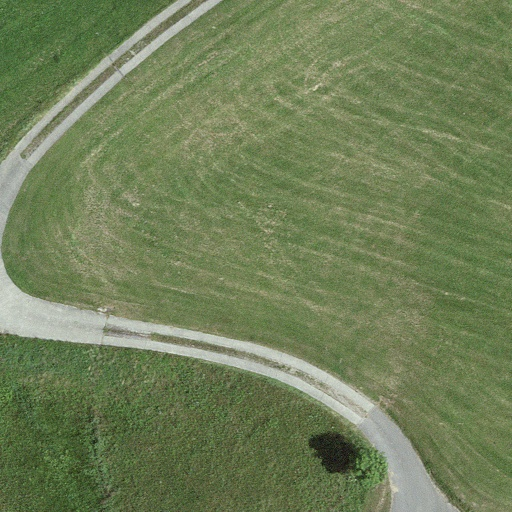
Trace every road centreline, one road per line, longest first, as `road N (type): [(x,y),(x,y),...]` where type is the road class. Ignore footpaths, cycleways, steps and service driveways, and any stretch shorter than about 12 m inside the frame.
road 1 (track): [(433,511),(417,477),(368,415),(274,363),(17,314),(0,290)]
road 2 (track): [(0,204),(33,147),(206,0)]
